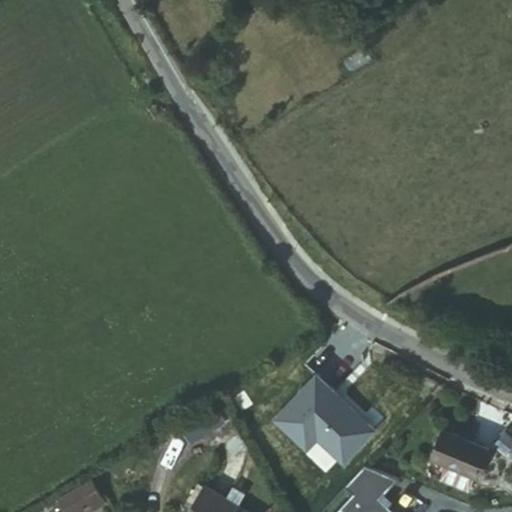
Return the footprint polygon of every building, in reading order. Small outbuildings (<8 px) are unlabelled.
[(313,438),(339,463),(370,429),(310,375),(270,420),(302,449),(313,438)] [(217,403),(181,423),(189,439),(225,419),(217,403)] [(486,446),(437,428),(427,456),(448,463),(476,474),(486,446)] [(476,474),(448,463),(442,479),(470,489),(476,474)] [(353,473),(360,480),(331,511),(395,511),(378,496),(395,478),(360,465),(353,473)] [(85,483),(55,501),(61,511),(88,511),(98,506),(85,483)] [(229,511),(203,494),(190,511),(229,511)]
